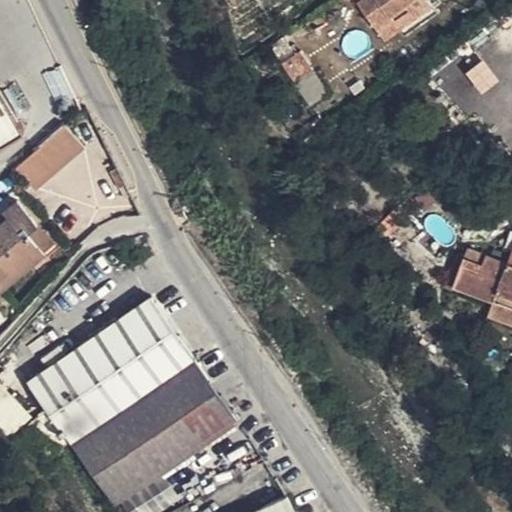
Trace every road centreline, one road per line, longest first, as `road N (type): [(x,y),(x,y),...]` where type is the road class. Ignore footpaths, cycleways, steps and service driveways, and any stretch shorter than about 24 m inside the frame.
road 1 (unclassified): [(56,0),(356,511)]
road 2 (unknown): [(197,241),(4,382)]
road 3 (unknown): [(107,89),(0,167)]
